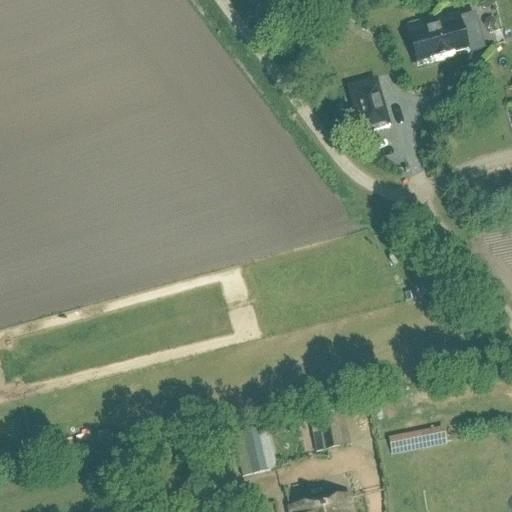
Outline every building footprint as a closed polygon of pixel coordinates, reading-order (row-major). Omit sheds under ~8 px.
[(419,68),(465,55),(456,21),(410,33),(419,68)] [(356,120),(360,136),(387,128),(383,113),(356,120)] [(324,452),(338,450),(332,416),(318,418),(324,452)] [(257,431),(243,434),(249,462),(239,464),(242,479),(276,471),(273,456),(263,459),(257,431)] [(288,511),(352,511),(350,499),(289,510),(288,511)]
